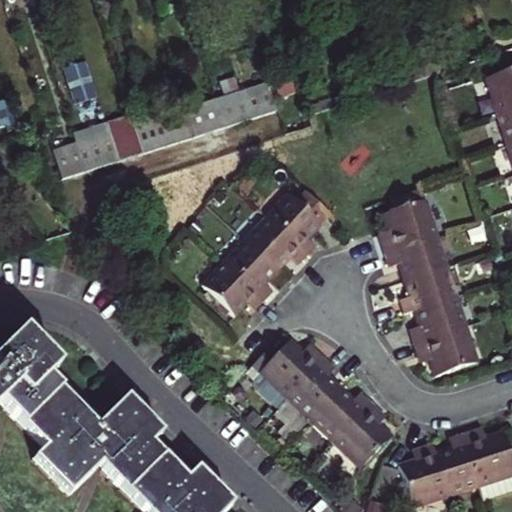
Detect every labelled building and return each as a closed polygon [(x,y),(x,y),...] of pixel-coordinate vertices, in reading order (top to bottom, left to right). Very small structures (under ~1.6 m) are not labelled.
[(440,74),(437,64),(394,78),(397,88),(440,74)] [(511,73),(484,82),(496,118),(511,113),(511,73)] [(0,119),(11,116),(2,89),(0,89),(0,119)] [(243,101),(250,124),(276,115),(268,92),(243,101)] [(243,101),(218,109),(226,132),(250,124),(243,101)] [(218,109),(186,119),(194,142),(226,132),(218,109)] [(511,113),(496,118),(506,148),(511,145),(511,113)] [(186,119),(159,128),(167,151),(194,142),(186,119)] [(159,128),(135,136),(143,159),(167,151),(159,128)] [(135,136),(112,144),(119,167),(143,159),(135,136)] [(112,144),(79,154),(86,178),(119,167),(112,144)] [(79,154),(55,162),(62,186),(86,178),(79,154)] [(424,202),(420,191),(392,200),(396,211),(424,202)] [(331,218),(307,195),(297,205),(320,229),(331,218)] [(318,246),(310,239),(320,229),(297,205),(288,196),(266,220),(305,258),(318,246)] [(391,237),(381,241),(385,255),(437,238),(426,201),(424,202),(396,211),(384,215),(388,228),(391,237)] [(305,258),(266,220),(245,242),(277,273),(288,262),(295,269),(305,258)] [(388,228),(378,232),(381,241),(391,237),(388,228)] [(400,264),(405,281),(447,267),(437,238),(385,255),(390,268),(400,264)] [(266,284),(277,273),(245,242),(223,265),(262,303),(273,292),(266,284)] [(252,313),(262,303),(223,265),(202,287),(233,318),(245,306),(252,313)] [(399,298),(404,314),(415,311),(456,297),(447,267),(405,281),(410,295),(399,298)] [(419,325),(409,329),(414,343),(466,326),(456,297),(415,311),(419,325)] [(478,363),(466,326),(414,343),(418,356),(428,353),(431,361),(436,377),(478,363)] [(0,401),(44,447),(34,457),(68,493),(98,464),(144,511),(223,511),(231,505),(196,469),(185,480),(150,444),(161,433),(126,396),(95,427),(46,376),(57,365),(23,330),(0,351),(0,401)] [(308,341),(302,347),(291,337),(278,351),(259,371),(286,397),(325,357),(308,341)] [(259,371),(278,351),(272,345),(248,370),(254,376),(250,380),(277,406),(286,397),(259,371)] [(431,361),(428,353),(418,356),(420,365),(431,361)] [(286,397),(309,418),(341,385),(330,374),(336,367),(325,357),(286,397)] [(360,390),(354,397),(341,385),(309,418),(332,440),(370,400),(360,390)] [(387,416),(370,400),(332,440),(360,467),(392,434),(381,423),(387,416)] [(486,437),(483,427),(475,430),(478,440),(486,437)] [(478,440),(475,430),(460,435),(477,487),(511,475),(511,473),(499,433),(486,437),(478,440)] [(446,497),(477,487),(460,435),(444,440),(447,450),(433,455),(446,497)] [(446,497),(433,455),(429,445),(409,451),(412,461),(396,466),(409,509),(446,497)] [(511,487),(511,475),(477,487),(480,498),(511,487)]
